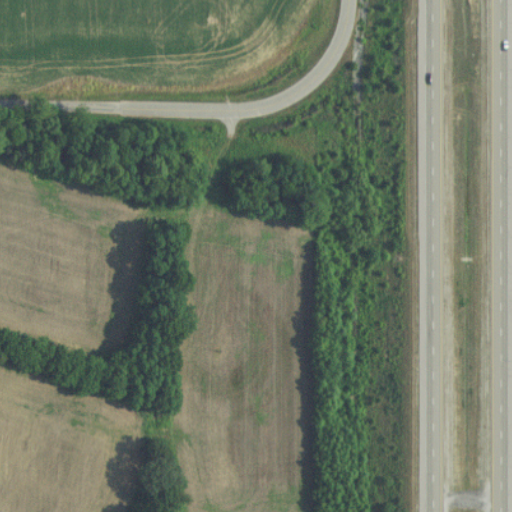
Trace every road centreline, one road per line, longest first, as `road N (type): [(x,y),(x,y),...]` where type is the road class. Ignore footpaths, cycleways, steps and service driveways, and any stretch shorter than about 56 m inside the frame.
road 1 (trunk): [(426,0),(425,511)]
road 2 (trunk): [(495,511),(495,0)]
road 3 (residential): [(274,102),(219,111),(0,106)]
road 4 (residential): [(274,102),(320,64),(343,0)]
